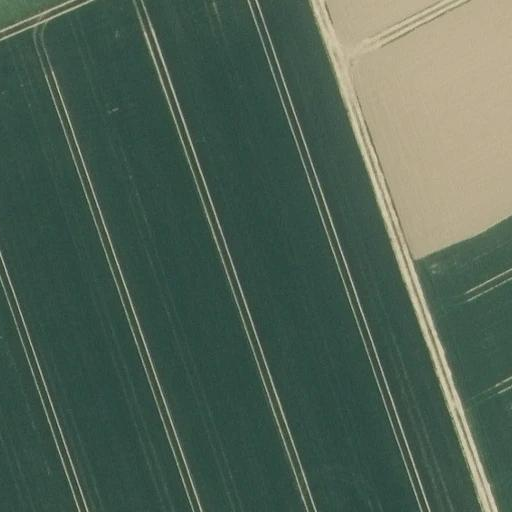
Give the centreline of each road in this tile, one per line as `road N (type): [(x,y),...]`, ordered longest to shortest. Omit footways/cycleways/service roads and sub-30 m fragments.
road 1 (track): [(327,0),(500,511)]
road 2 (track): [(357,88),(511,2)]
